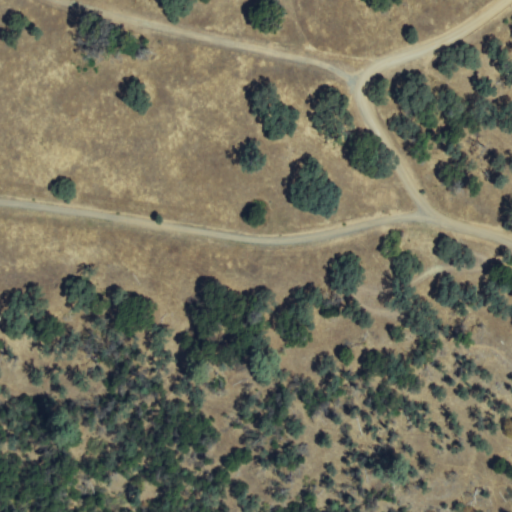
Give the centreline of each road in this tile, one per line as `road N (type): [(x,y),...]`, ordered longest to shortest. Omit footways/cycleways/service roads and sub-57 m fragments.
road 1 (track): [(511,239),(397,216),(275,239),(0,200)]
road 2 (track): [(428,217),(365,106),(362,82),(470,26),(500,0)]
